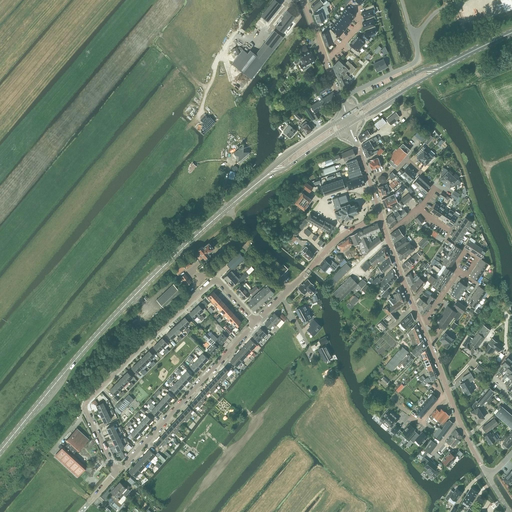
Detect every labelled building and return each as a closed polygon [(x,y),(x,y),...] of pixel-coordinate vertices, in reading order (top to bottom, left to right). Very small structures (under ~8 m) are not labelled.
[(325,0),(318,0),(311,6),(313,12),(326,0),(325,0)] [(511,0),(501,0),(506,11),(511,8),(511,0)] [(314,14),(317,23),(327,19),(326,15),(329,14),(327,9),(328,9),(325,5),(321,7),(322,8),(318,9),(318,10),(316,11),(317,13),(314,14)] [(365,8),(366,11),(361,13),(363,19),(365,18),(374,15),(372,10),(375,9),(373,5),(365,8)] [(342,12),(352,20),(351,19),(354,15),(351,13),(353,10),(349,6),(347,9),(346,8),(342,12)] [(276,26),(275,26),(283,32),(286,29),(288,31),(292,26),(289,24),(295,17),(287,11),(281,19),(282,25),(276,26)] [(340,17),(349,24),(352,20),(342,12),(344,13),(340,17)] [(374,25),(372,20),(375,19),(374,15),(365,18),(367,21),(362,23),(364,29),(366,28),(374,25)] [(337,21),(345,28),(349,24),(340,17),(337,21)] [(342,32),(345,28),(337,21),(334,25),(342,32)] [(334,25),(330,29),(339,36),(342,32),(334,25)] [(366,28),(367,31),(365,32),(362,35),(369,42),(367,40),(370,37),(375,35),(373,30),(376,29),(374,25),(366,28)] [(321,33),(323,39),(334,35),(337,38),(335,37),(337,35),(339,36),(330,29),(329,31),(327,31),(321,33)] [(337,38),(334,35),(323,39),(326,46),(331,44),(337,38)] [(362,35),(361,37),(360,38),(358,36),(357,35),(353,40),(361,47),(365,43),(367,44),(369,42),(362,35)] [(350,50),(357,56),(360,53),(358,51),(361,47),(353,40),(349,44),(350,45),(352,47),(351,48),(350,49),(350,50)] [(243,50),(232,64),(251,78),(273,49),(265,43),(256,55),(250,50),(248,54),(243,50)] [(299,48),(302,54),(308,50),(305,45),(299,48)] [(301,68),(302,68),(303,70),(308,68),(307,66),(311,64),(310,63),(315,61),(313,57),(314,57),(313,56),(313,57),(312,55),(313,55),(312,54),(312,55),(310,51),(303,55),(303,54),(296,58),(294,62),(295,64),(299,62),(300,64),(299,64),(301,68)] [(373,64),(377,72),(387,67),(383,59),(373,64)] [(338,60),(333,66),(336,74),(340,71),(339,70),(345,63),(343,65),(339,61),(338,60)] [(340,71),(336,74),(336,76),(337,78),(339,83),(339,85),(342,92),(350,88),(347,82),(352,79),(349,75),(356,69),(350,64),(351,64),(348,61),(345,63),(339,70),(340,71)] [(318,89),(321,94),(331,88),(329,83),(318,89)] [(310,104),(304,108),(312,120),(315,118),(316,119),(320,117),(317,113),(315,114),(315,113),(336,100),(333,92),(322,99),(321,96),(320,96),(318,97),(318,98),(319,100),(311,106),(310,104)] [(296,111),(293,113),(296,116),(300,119),(302,117),(298,113),(296,111)] [(387,119),(391,124),(401,116),(397,111),(387,119)] [(382,118),(373,125),(377,130),(386,122),(385,121),(382,118)] [(302,123),(303,124),(300,126),(301,127),(306,134),(307,134),(308,134),(309,133),(309,132),(312,130),(309,126),(306,121),(302,123)] [(289,125),(283,132),(290,138),(296,131),(289,125)] [(372,134),(369,129),(358,137),(360,142),(372,134)] [(417,131),(414,135),(422,141),(425,138),(417,131)] [(361,145),(364,152),(369,149),(369,151),(370,150),(373,149),(370,144),(378,139),(376,136),(361,145)] [(396,150),(395,149),(391,154),(392,155),(389,158),(387,161),(394,167),(397,164),(397,165),(407,154),(407,153),(410,150),(402,143),(399,147),(396,150)] [(238,150),(234,153),(237,157),(235,159),(237,162),(243,157),(243,156),(245,155),(249,152),(246,148),(245,149),(242,146),(241,147),(240,145),(237,148),(238,149),(238,150)] [(416,158),(421,161),(428,153),(424,149),(426,148),(423,146),(416,154),(418,156),(416,158)] [(355,156),(352,149),(342,154),(345,161),(355,156)] [(369,149),(364,152),(366,157),(373,155),(376,153),(375,151),(372,153),(370,150),(369,151),(369,149)] [(428,153),(421,161),(425,165),(426,163),(429,165),(436,157),(433,155),(432,156),(428,153)] [(325,162),(326,166),(334,163),(341,159),(338,154),(331,158),(332,159),(325,162)] [(369,162),(371,169),(380,166),(377,158),(370,160),(371,161),(369,162)] [(346,163),(349,171),(355,168),(355,167),(359,166),(357,159),(346,163)] [(189,171),(190,173),(197,166),(192,163),(190,165),(192,167),(189,169),(191,170),(189,171)] [(334,165),(323,169),(325,175),(336,171),(334,165)] [(355,168),(349,171),(347,171),(349,178),(361,174),(359,166),(355,167),(355,168)] [(402,174),(406,177),(412,170),(408,167),(408,166),(403,172),(401,170),(399,171),(402,173),(401,174),(402,174)] [(442,181),(445,183),(452,175),(448,171),(447,170),(446,169),(445,168),(444,168),(443,167),(440,176),(442,177),(440,179),(442,181)] [(416,174),(412,170),(404,179),(406,181),(408,179),(410,181),(409,181),(410,181),(416,174),(416,173),(416,174)] [(452,175),(445,183),(447,186),(448,186),(449,187),(451,185),(452,187),(461,183),(460,183),(460,182),(459,181),(459,180),(458,180),(457,178),(456,179),(452,175)] [(347,181),(343,182),(345,188),(345,189),(348,188),(349,189),(365,184),(362,176),(347,181)] [(413,183),(417,187),(423,180),(419,177),(413,183)] [(342,179),(337,181),(340,190),(345,188),(343,182),(343,181),(342,179)] [(417,187),(421,190),(427,184),(423,180),(417,187)] [(337,181),(332,182),(335,191),(340,190),(337,181)] [(391,187),(393,189),(399,183),(396,181),(391,187)] [(305,182),(301,187),(309,193),(313,188),(305,182)] [(332,182),(326,184),(329,193),(335,191),(332,182)] [(326,184),(321,186),(324,195),(329,193),(326,184)] [(386,184),(377,187),(380,196),(386,194),(389,193),(386,184)] [(427,184),(421,190),(419,192),(425,197),(426,195),(425,193),(431,187),(427,184)] [(403,190),(400,187),(394,194),(381,199),(382,199),(385,208),(398,203),(397,200),(403,194),(401,192),(403,190)] [(302,192),(294,203),(304,210),(311,199),(302,192)] [(401,199),(405,204),(412,198),(408,193),(401,199)] [(335,208),(336,211),(338,211),(338,210),(341,209),(340,206),(340,204),(348,201),(347,199),(346,197),(346,195),(338,197),(332,199),(334,205),(335,208)] [(394,213),(392,214),(393,214),(397,210),(403,205),(400,202),(391,209),(394,213)] [(341,219),(344,218),(345,220),(354,217),(353,215),(359,213),(356,203),(350,206),(349,203),(340,206),(341,209),(338,210),(338,211),(336,211),(334,212),(337,219),(341,218),(341,219)] [(430,210),(435,213),(440,206),(435,203),(430,210)] [(435,213),(439,216),(444,209),(446,206),(441,204),(440,206),(435,213)] [(399,213),(397,210),(393,214),(397,221),(407,213),(403,209),(399,213)] [(439,216),(443,219),(448,212),(444,209),(439,216)] [(443,219),(448,222),(454,212),(450,209),(448,212),(443,219)] [(454,212),(448,222),(452,225),(456,218),(457,219),(459,215),(454,212)] [(304,218),(296,226),(300,230),(308,221),(313,224),(317,217),(310,213),(306,219),(304,218)] [(393,214),(392,214),(392,213),(385,219),(390,229),(398,222),(397,221),(393,214)] [(465,217),(462,222),(469,226),(472,222),(467,219),(468,217),(467,215),(465,217)] [(415,219),(419,225),(424,221),(419,216),(415,219)] [(323,221),(317,217),(313,224),(319,228),(323,221)] [(324,221),(323,221),(319,228),(325,231),(330,224),(325,221),(324,221)] [(462,222),(459,226),(467,231),(469,226),(462,222)] [(368,227),(359,232),(367,253),(381,242),(379,236),(371,242),(369,236),(380,231),(377,223),(368,227)] [(330,224),(325,231),(330,234),(335,226),(330,224)] [(459,226),(457,230),(464,235),(467,231),(459,226)] [(390,234),(394,243),(403,236),(398,229),(390,234)] [(457,230),(454,234),(461,239),(464,235),(457,230)] [(349,236),(349,237),(352,243),(353,244),(353,246),(358,244),(363,255),(367,253),(359,232),(358,232),(356,233),(350,236),(349,236)] [(297,238),(293,234),(286,240),(291,244),(297,238)] [(461,239),(454,234),(451,239),(458,244),(461,239)] [(353,244),(352,243),(349,237),(343,241),(348,247),(348,248),(349,247),(353,244)] [(409,242),(406,237),(394,245),(396,251),(409,242)] [(428,241),(424,237),(417,244),(421,248),(428,241)] [(463,247),(469,251),(474,244),(468,240),(463,247)] [(345,249),(348,247),(343,241),(337,245),(337,247),(339,248),(340,248),(342,251),(343,251),(344,252),(346,250),(345,249)] [(202,246),(209,255),(211,253),(210,251),(213,248),(209,243),(203,247),(202,246)] [(397,251),(400,260),(416,249),(414,248),(413,245),(412,246),(409,243),(397,251)] [(469,251),(475,255),(480,247),(474,244),(469,251)] [(454,245),(451,249),(459,254),(462,250),(454,245)] [(209,255),(202,246),(198,250),(199,251),(195,253),(200,260),(203,257),(205,258),(209,255)] [(303,255),(305,257),(305,256),(309,259),(314,254),(306,247),(302,250),(304,252),(302,254),(303,254),(303,255)] [(367,261),(357,271),(361,275),(365,271),(372,265),(373,266),(380,260),(382,262),(389,256),(385,247),(384,247),(379,252),(368,262),(367,261)] [(480,247),(475,255),(481,259),(486,251),(480,247)] [(451,249),(448,254),(456,259),(459,254),(451,249)] [(409,259),(402,266),(404,272),(413,264),(412,263),(422,254),(419,251),(417,253),(412,257),(409,259)] [(224,277),(228,281),(235,275),(232,271),(237,267),(236,266),(241,262),(244,258),(239,253),(227,264),(232,269),(231,270),(230,269),(225,274),(226,275),(224,277)] [(448,254),(447,253),(445,255),(443,255),(443,257),(445,258),(453,263),(456,259),(448,254)] [(336,255),(335,260),(339,263),(340,264),(339,265),(340,266),(340,267),(346,262),(344,258),(343,259),(341,255),(336,255)] [(385,260),(385,261),(377,268),(380,272),(379,273),(379,274),(376,278),(372,281),(375,284),(372,286),(374,288),(377,284),(378,283),(383,279),(379,275),(381,273),(384,271),(388,268),(392,264),(389,257),(385,260)] [(453,263),(445,258),(442,263),(450,268),(453,263)] [(281,266),(274,259),(271,262),(272,263),(270,265),(281,276),(288,269),(283,264),(281,266)] [(481,259),(477,265),(485,270),(489,264),(481,259)] [(325,260),(319,266),(321,268),(321,270),(323,272),(325,271),(325,272),(329,267),(334,271),(338,266),(331,260),(329,263),(325,260)] [(333,276),(328,281),(332,285),(351,268),(346,263),(333,276)] [(477,265),(473,271),(481,276),(485,270),(477,265)] [(441,270),(442,272),(450,277),(453,272),(444,266),(441,270)] [(386,297),(387,298),(390,296),(389,295),(391,292),(388,289),(390,287),(389,286),(398,277),(395,272),(395,271),(394,269),(393,269),(393,268),(393,269),(387,275),(378,285),(385,291),(380,295),(385,299),(386,297)] [(405,276),(407,281),(411,280),(411,278),(414,277),(413,276),(417,273),(415,272),(412,275),(411,272),(411,271),(405,276)] [(481,276),(473,271),(469,276),(477,281),(481,276)] [(235,275),(228,281),(232,286),(238,280),(240,282),(249,274),(246,272),(240,277),(239,276),(238,278),(235,275)] [(442,272),(439,276),(447,281),(450,277),(442,272)] [(411,280),(407,281),(409,286),(416,281),(415,281),(419,277),(417,275),(417,274),(417,273),(413,276),(414,277),(411,278),(411,280)] [(191,281),(185,274),(181,277),(187,284),(191,281)] [(172,276),(169,280),(176,288),(180,284),(173,276),(173,277),(172,276)] [(366,283),(363,279),(357,284),(350,276),(333,293),(340,301),(351,290),(354,293),(360,287),(361,288),(366,283)] [(431,276),(427,280),(432,284),(436,279),(431,276)] [(439,276),(436,280),(444,286),(447,281),(439,276)] [(411,288),(417,293),(425,283),(419,278),(411,288)] [(301,284),(298,288),(304,294),(308,291),(311,294),(316,289),(312,286),(313,285),(307,279),(302,285),(301,284)] [(169,280),(165,284),(172,292),(176,288),(169,280),(168,280),(169,280)] [(435,290),(437,291),(438,289),(439,289),(441,290),(444,286),(436,280),(432,287),(435,289),(435,290)] [(459,281),(456,286),(464,291),(467,286),(459,281)] [(245,283),(242,285),(236,290),(244,299),(251,293),(253,295),(259,289),(256,286),(252,290),(250,289),(248,291),(246,289),(248,288),(245,283)] [(161,287),(168,295),(172,292),(165,284),(161,287)] [(362,290),(366,294),(371,289),(367,284),(362,290)] [(267,286),(262,290),(268,297),(274,293),(267,286)] [(456,286),(453,290),(461,295),(464,291),(456,286)] [(479,286),(475,292),(482,297),(486,291),(479,286)] [(157,291),(157,292),(164,300),(164,299),(168,295),(161,287),(157,291)] [(387,298),(389,301),(394,306),(405,297),(401,287),(395,291),(396,293),(393,294),(394,298),(392,299),(390,296),(387,298)] [(262,290),(257,295),(264,302),(268,297),(262,290)] [(461,295),(453,290),(451,294),(458,299),(461,295)] [(217,296),(213,291),(207,297),(211,302),(217,296)] [(157,293),(153,297),(160,304),(164,300),(157,292),(157,293)] [(475,292),(471,298),(479,303),(482,297),(475,292)] [(257,295),(252,299),(259,306),(264,302),(257,295)] [(350,301),(354,305),(359,299),(355,295),(350,301)] [(430,295),(426,302),(425,302),(426,302),(431,306),(436,298),(430,295)] [(221,300),(217,296),(211,302),(215,306),(221,300)] [(153,297),(149,301),(156,308),(158,306),(157,306),(160,304),(153,297)] [(394,306),(389,301),(387,304),(388,305),(383,309),(389,315),(383,320),(387,324),(392,319),(394,322),(399,317),(394,312),(407,303),(407,302),(405,297),(394,306)] [(479,303),(471,298),(467,303),(475,309),(479,303)] [(259,306),(252,299),(247,304),(254,311),(259,306)] [(419,311),(420,311),(426,302),(425,302),(426,302),(421,299),(417,304),(420,311),(419,311)] [(218,307),(220,310),(225,305),(221,300),(215,306),(217,308),(218,307)] [(149,301),(144,305),(151,312),(153,310),(154,310),(156,308),(149,301)] [(437,320),(436,321),(438,323),(437,325),(442,328),(443,326),(445,328),(453,317),(457,320),(462,313),(466,308),(466,307),(457,301),(452,307),(451,308),(450,307),(447,306),(438,319),(437,318),(436,320),(437,320)] [(426,302),(420,311),(420,314),(426,313),(431,306),(426,302)] [(301,314),(302,316),(301,316),(303,322),(312,317),(305,304),(297,309),(300,315),(301,314)] [(140,308),(140,309),(147,316),(151,312),(144,305),(140,309),(140,308)] [(198,305),(194,309),(199,314),(203,310),(198,305)] [(222,312),(224,314),(229,309),(225,305),(220,310),(219,311),(220,312),(221,313),(222,312)] [(139,309),(135,312),(143,320),(147,316),(140,309),(139,309)] [(194,309),(189,313),(194,319),(197,316),(199,318),(201,317),(199,314),(194,309)] [(225,316),(228,319),(233,313),(229,309),(224,314),(223,315),(224,317),(225,316)] [(135,313),(131,316),(139,324),(143,320),(135,312),(135,313)] [(229,321),(232,323),(237,318),(233,313),(228,319),(227,319),(228,321),(229,321)] [(274,313),(269,318),(274,323),(277,325),(281,319),(274,313)] [(411,313),(400,323),(405,329),(414,321),(411,313)] [(127,319),(127,320),(135,327),(139,324),(131,316),(128,320),(127,319)] [(185,317),(180,321),(185,327),(188,324),(190,323),(185,317)] [(232,323),(228,326),(230,328),(233,325),(236,327),(241,322),(237,318),(232,323)] [(274,323),(269,318),(265,324),(270,328),(274,323)] [(308,330),(314,335),(321,327),(313,319),(309,324),(312,326),(308,330)] [(378,319),(373,324),(379,330),(384,326),(378,319)] [(124,323),(123,324),(130,331),(135,327),(127,320),(123,323),(124,323)] [(187,329),(180,321),(176,325),(181,331),(184,328),(186,330),(187,329)] [(217,323),(215,325),(216,327),(221,331),(223,329),(219,324),(217,323)] [(419,331),(416,324),(407,333),(409,336),(419,331)] [(176,325),(171,330),(176,335),(181,331),(176,325)] [(473,338),(470,343),(477,348),(484,338),(489,332),(488,332),(487,331),(486,330),(488,329),(483,325),(477,333),(473,338)] [(256,335),(255,334),(253,337),(259,343),(262,340),(261,340),(263,337),(264,339),(268,335),(260,328),(257,332),(258,333),(256,335)] [(176,335),(171,330),(167,334),(172,339),(176,335)] [(422,340),(419,331),(409,336),(412,345),(417,343),(418,344),(422,340)] [(212,335),(211,337),(215,341),(217,340),(222,344),(227,338),(223,333),(217,339),(212,335)] [(442,336),(439,340),(444,343),(443,345),(447,348),(453,342),(455,343),(460,337),(457,336),(454,340),(445,333),(442,336)] [(206,334),(203,337),(207,341),(207,342),(209,344),(206,348),(208,350),(213,354),(218,348),(217,347),(219,346),(215,342),(210,338),(206,334)] [(465,347),(464,349),(472,355),(476,348),(477,348),(470,343),(473,338),(468,335),(462,345),(463,345),(463,346),(464,347),(465,346),(465,347)] [(325,337),(319,340),(322,345),(328,342),(325,337)] [(162,338),(158,342),(163,348),(167,343),(162,338)] [(250,339),(245,345),(252,351),(257,345),(250,339)] [(488,344),(499,352),(503,347),(492,339),(488,344)] [(422,340),(418,344),(411,351),(416,357),(425,348),(426,348),(422,340)] [(163,348),(158,342),(153,347),(158,352),(163,348)] [(488,344),(484,350),(489,354),(490,352),(492,349),(493,348),(488,344)] [(245,345),(240,350),(247,356),(252,351),(245,345)] [(326,345),(318,349),(324,361),(332,357),(326,345)] [(403,357),(408,352),(402,347),(385,367),(392,371),(403,357)] [(423,359),(424,360),(430,357),(426,349),(419,356),(421,359),(423,359)] [(240,350),(235,356),(241,362),(247,356),(240,350)] [(149,351),(145,355),(150,360),(152,358),(153,360),(155,357),(157,356),(154,353),(153,355),(149,351)] [(203,353),(198,358),(204,363),(209,358),(203,353)] [(404,358),(405,359),(397,366),(399,368),(401,366),(400,365),(402,364),(406,368),(413,360),(408,354),(404,358)] [(145,355),(140,359),(145,364),(148,362),(152,366),(154,365),(152,362),(150,360),(145,355)] [(241,362),(235,356),(230,361),(236,367),(241,362)] [(501,374),(504,370),(511,362),(511,361),(511,358),(509,356),(501,364),(504,366),(499,372),(501,374)] [(426,366),(426,367),(433,364),(432,364),(433,364),(432,363),(430,358),(430,357),(424,360),(425,363),(424,364),(425,366),(426,366)] [(198,358),(194,362),(200,367),(204,363),(198,358)] [(140,359),(136,363),(141,369),(145,364),(140,359)] [(504,380),(507,376),(511,370),(511,361),(511,362),(504,370),(506,372),(502,378),(504,380)] [(194,362),(193,363),(190,367),(196,372),(200,367),(194,362)] [(136,363),(131,368),(137,373),(139,370),(141,372),(143,371),(141,369),(136,363)] [(427,369),(429,372),(435,370),(435,369),(435,370),(433,364),(426,367),(427,367),(425,368),(426,369),(427,369)] [(474,370),(479,374),(483,369),(478,365),(474,370)] [(225,367),(219,374),(225,379),(228,376),(226,374),(228,371),(225,367)] [(187,370),(182,375),(188,380),(193,376),(191,374),(192,373),(188,369),(187,370)] [(127,372),(123,376),(128,381),(132,377),(127,372)] [(182,375),(180,373),(179,375),(181,377),(178,379),(184,385),(188,380),(182,375)] [(464,391),(466,395),(474,390),(469,382),(474,379),(470,373),(462,377),(465,381),(460,384),(463,389),(463,388),(464,390),(464,391)] [(219,374),(213,380),(217,383),(220,380),(222,382),(225,379),(219,374)] [(128,381),(123,376),(118,381),(124,386),(127,383),(129,385),(130,384),(128,381)] [(424,379),(421,383),(424,386),(425,385),(427,382),(430,381),(429,381),(429,379),(428,378),(428,377),(424,379)] [(177,381),(174,384),(180,389),(184,385),(178,379),(177,381)] [(213,380),(208,386),(213,391),(216,388),(214,386),(217,383),(213,380)] [(118,381),(114,385),(119,390),(122,388),(124,390),(126,388),(124,386),(118,381)] [(180,389),(174,384),(170,389),(176,394),(180,389)] [(397,388),(395,390),(398,393),(404,386),(402,384),(397,389),(397,388)] [(119,390),(114,385),(110,390),(115,395),(119,390)] [(208,386),(202,392),(206,395),(208,392),(211,395),(213,391),(208,386)] [(493,391),(489,388),(482,396),(490,403),(493,399),(491,397),(493,396),(491,394),(493,391)] [(159,394),(163,397),(168,402),(173,397),(167,393),(165,395),(161,392),(159,389),(157,391),(159,394)] [(202,392),(196,398),(202,404),(205,401),(203,398),(206,395),(202,392)] [(134,400),(129,394),(122,401),(121,401),(115,406),(117,407),(115,409),(119,413),(121,412),(134,400)] [(432,394),(428,399),(433,403),(437,399),(432,394)] [(486,400),(482,396),(478,401),(477,401),(476,400),(472,406),(474,409),(471,412),(472,415),(472,416),(473,417),(474,418),(477,422),(484,418),(476,405),(478,403),(481,406),(486,400)] [(163,397),(159,402),(164,406),(168,402),(163,397)] [(202,404),(196,398),(190,404),(194,408),(197,405),(199,407),(202,404)] [(428,399),(424,404),(429,408),(433,403),(428,399)] [(96,406),(99,411),(105,408),(104,404),(106,403),(109,402),(108,400),(96,406)] [(159,402),(155,406),(160,411),(164,406),(159,402)] [(424,404),(420,408),(425,413),(429,408),(424,404)] [(160,411),(155,406),(151,411),(156,416),(160,411)] [(189,406),(183,413),(189,418),(192,415),(190,413),(192,410),(189,406)] [(511,429),(511,415),(502,406),(500,408),(499,409),(498,410),(495,414),(511,429)] [(99,411),(101,417),(108,414),(105,408),(99,411)] [(420,408),(416,413),(421,418),(425,413),(420,408)] [(434,417),(438,420),(445,412),(441,408),(439,411),(436,408),(429,417),(432,420),(434,417)] [(398,419),(388,410),(381,418),(379,420),(383,423),(384,421),(391,427),(392,427),(393,428),(391,431),(395,434),(400,428),(396,425),(394,424),(398,419)] [(445,412),(438,420),(442,424),(441,425),(443,426),(446,422),(445,421),(449,415),(448,415),(449,414),(446,412),(446,413),(445,412)] [(183,413),(177,419),(181,422),(184,419),(186,421),(189,418),(183,413)] [(108,414),(101,417),(104,423),(111,419),(108,414)] [(152,420),(147,415),(145,418),(144,417),(142,419),(148,424),(152,420)] [(148,424),(142,419),(140,421),(141,422),(139,424),(144,429),(148,424)] [(177,419),(172,425),(177,431),(180,427),(178,425),(181,422),(177,419)] [(498,423),(494,419),(482,428),(486,432),(498,423)] [(449,420),(442,430),(439,427),(433,435),(440,440),(453,423),(449,420)] [(107,428),(109,434),(116,430),(114,427),(117,426),(116,424),(107,428)] [(139,424),(135,429),(140,433),(144,429),(139,424)] [(415,429),(409,424),(402,432),(400,430),(397,434),(399,436),(400,434),(408,441),(417,432),(414,430),(415,429)] [(172,425),(166,431),(170,435),(172,432),(175,434),(177,431),(172,425)] [(76,477),(76,478),(86,467),(73,454),(76,451),(77,451),(88,440),(76,429),(66,441),(68,443),(65,447),(64,446),(53,457),(54,457),(55,456),(77,476),(76,477)] [(133,431),(130,433),(136,438),(140,433),(135,429),(133,431)] [(109,434),(112,439),(119,436),(116,430),(109,434)] [(462,436),(455,430),(446,442),(453,447),(462,436)] [(166,431),(160,437),(166,443),(169,440),(167,438),(170,435),(166,431)] [(428,437),(422,432),(419,435),(417,432),(410,440),(413,442),(415,440),(421,445),(428,437)] [(489,432),(484,436),(489,444),(495,440),(495,439),(499,436),(497,433),(494,435),(492,433),(491,434),(489,432)] [(511,442),(511,432),(503,443),(508,448),(511,444),(511,443),(511,442)] [(112,439),(115,445),(121,442),(119,436),(112,439)] [(166,443),(160,437),(154,444),(158,447),(161,444),(163,446),(166,443)] [(431,439),(424,449),(430,453),(437,444),(431,439)] [(121,442),(115,445),(117,451),(124,448),(122,444),(125,442),(124,440),(121,442)] [(149,449),(144,455),(150,461),(156,455),(149,449)] [(456,457),(449,452),(442,461),(448,466),(450,463),(451,464),(454,461),(453,460),(456,457)] [(144,455),(139,461),(145,466),(150,461),(144,455)] [(424,466),(427,469),(428,469),(432,472),(437,466),(429,460),(424,466)] [(139,461),(134,466),(140,472),(145,466),(139,461)] [(140,472),(134,466),(129,472),(135,478),(140,472)] [(120,482),(115,487),(123,494),(125,495),(126,493),(127,494),(129,491),(128,489),(130,487),(124,482),(122,484),(120,482)] [(123,494),(115,487),(111,491),(114,494),(112,496),(115,499),(117,501),(123,494)] [(454,492),(452,490),(445,499),(448,501),(448,500),(454,504),(456,501),(463,492),(457,488),(454,492)] [(463,501),(470,506),(470,505),(471,505),(479,492),(471,488),(463,501)] [(111,505),(117,510),(119,507),(115,503),(117,501),(115,499),(112,501),(114,503),(113,504),(111,505)]
